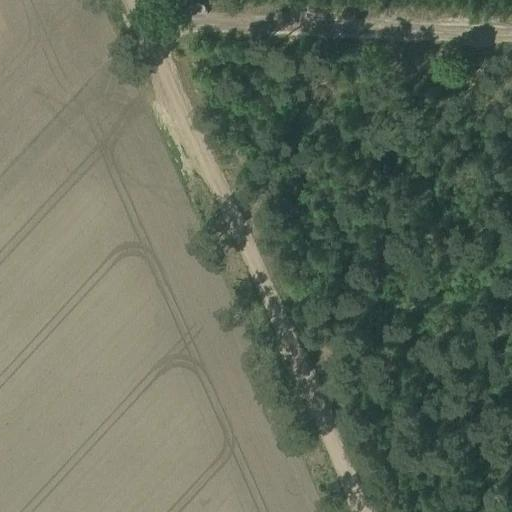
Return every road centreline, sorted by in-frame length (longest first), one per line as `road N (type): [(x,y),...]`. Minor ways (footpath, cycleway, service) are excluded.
road 1 (track): [(146,37),(362,511)]
road 2 (track): [(511,36),(206,29),(146,37)]
